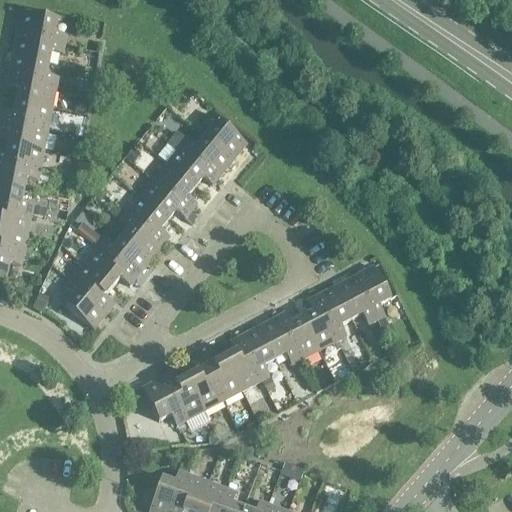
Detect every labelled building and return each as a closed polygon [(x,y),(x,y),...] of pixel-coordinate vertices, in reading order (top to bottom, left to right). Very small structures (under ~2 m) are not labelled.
[(19,16),(15,38),(63,47),(65,38),(53,35),(56,22),(19,16)] [(11,59),(47,66),(49,54),(61,56),(63,47),(15,38),(11,59)] [(11,59),(7,80),(55,89),(57,80),(45,78),(47,66),(11,59)] [(15,104),(51,111),(55,89),(7,80),(5,90),(17,92),(15,104)] [(0,113),(0,115),(0,123),(46,132),(51,111),(15,104),(12,115),(0,113)] [(203,140),(231,163),(245,146),(208,115),(201,123),(210,131),(203,140)] [(6,146),(42,153),(46,132),(0,123),(0,132),(9,134),(6,146)] [(180,149),(217,180),(231,163),(203,140),(195,150),(186,142),(180,149)] [(0,157),(0,167),(38,175),(42,153),(6,146),(4,158),(0,157)] [(217,180),(180,149),(166,166),(194,189),(202,180),(211,187),(217,180)] [(166,166),(152,183),(190,214),(196,206),(186,199),(194,189),(166,166)] [(0,189),(22,194),(25,181),(37,183),(38,175),(0,167),(0,189)] [(138,200),(167,223),(174,213),(184,221),(190,214),(152,183),(138,200)] [(0,189),(0,211),(30,217),(32,208),(20,206),(22,194),(0,189)] [(124,216),(162,247),(168,240),(159,232),(167,223),(138,200),(124,216)] [(0,233),(26,238),(30,217),(0,211),(0,233)] [(162,247),(124,216),(119,223),(128,231),(120,241),(148,264),(162,247)] [(0,255),(22,260),(26,238),(0,233),(0,255)] [(148,264),(120,241),(112,250),(103,243),(97,250),(135,281),(148,264)] [(83,267),(111,290),(119,281),(128,288),(135,281),(97,250),(83,267)] [(22,260),(0,255),(0,278),(5,279),(8,266),(20,269),(22,260)] [(69,283),(107,315),(113,307),(104,299),(111,290),(83,267),(69,283)] [(353,279),(376,323),(384,319),(378,307),(390,301),(372,269),(353,279)] [(376,323),(353,279),(333,289),(351,323),(362,317),(367,328),(376,323)] [(107,315),(69,283),(63,291),(73,298),(65,308),(93,332),(107,315)] [(351,323),(333,289),(314,299),(338,343),(346,339),(340,328),(351,323)] [(338,343),(314,299),(306,304),(312,316),(301,321),(318,353),(338,343)] [(318,353),(301,321),(291,327),(285,316),(276,320),(299,363),(318,353)] [(299,363),(276,320),(257,331),(274,363),(285,357),(291,368),(299,363)] [(389,327),(380,331),(385,340),(393,336),(389,327)] [(274,363),(257,331),(238,341),(261,384),(269,379),(263,369),(274,363)] [(225,361),(242,394),(261,384),(238,341),(229,345),(235,356),(225,361)] [(386,344),(377,349),(383,360),(391,355),(386,344)] [(200,361),(223,404),(242,394),(225,361),(213,367),(208,357),(200,361)] [(223,404),(200,361),(191,365),(197,376),(186,382),(203,414),(223,404)] [(203,414),(186,382),(175,387),(170,377),(161,381),(184,424),(203,414)] [(184,424),(161,381),(142,392),(158,424),(170,417),(176,428),(184,424)] [(149,511),(173,511),(186,477),(177,474),(173,485),(161,481),(149,511)] [(196,511),(207,485),(186,477),(173,511),(196,511)] [(219,511),(242,511),(243,511),(232,507),(236,496),(240,484),(231,480),(227,493),(219,511)] [(219,511),(227,493),(207,485),(196,511),(219,511)]
